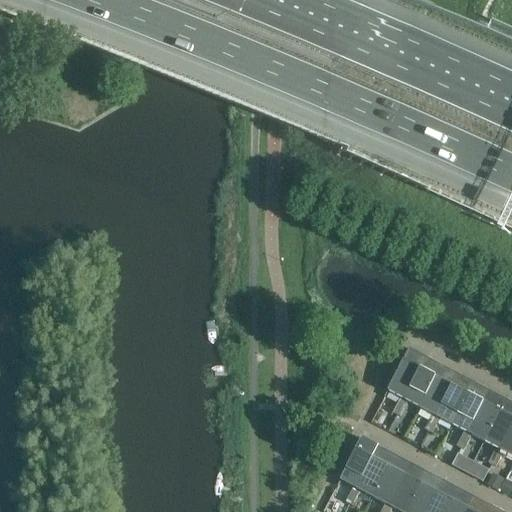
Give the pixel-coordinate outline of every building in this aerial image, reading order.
[(405,401),(427,359),(410,351),(388,392),(401,399),(405,401)] [(420,409),(442,367),(427,359),(405,401),(409,403),(420,409)] [(437,418),(459,376),(442,367),(420,409),(433,416),(437,418)] [(453,426),(475,385),(459,376),(437,418),(440,420),(453,426)] [(469,435),(491,393),(475,385),(453,426),(465,433),(469,435)] [(484,443),(506,401),(491,393),(469,435),(472,437),(484,443)] [(405,411),(409,403),(405,401),(401,399),(397,407),(405,411)] [(500,451),(511,429),(511,404),(506,401),(484,443),(497,449),(500,451)] [(401,418),(405,411),(397,407),(393,414),(401,418)] [(436,427),(440,420),(437,418),(433,416),(429,423),(436,427)] [(433,435),(436,427),(429,423),(425,431),(433,435)] [(511,457),(511,429),(500,451),(504,453),(511,457)] [(468,444),(472,437),(469,435),(465,433),(461,440),(468,444)] [(358,491),(380,449),(363,440),(341,482),(354,489),(358,491)] [(464,452),(468,444),(461,440),(457,448),(464,452)] [(374,499),(396,457),(380,449),(358,491),(361,493),(374,499)] [(500,461),(504,453),(500,451),(497,449),(493,457),(500,461)] [(460,452),(453,465),(485,481),(491,469),(460,452)] [(390,507),(412,466),(396,457),(374,499),(386,505),(390,507)] [(496,468),(500,461),(493,457),(489,464),(496,468)] [(398,511),(407,511),(427,474),(412,466),(390,507),(393,509),(398,511)] [(427,511),(443,482),(427,474),(407,511),(427,511)] [(448,511),(459,491),(443,482),(427,511),(448,511)] [(357,500),(361,493),(358,491),(354,489),(350,496),(357,500)] [(468,511),(475,499),(459,491),(448,511),(468,511)] [(354,508),(357,500),(350,496),(346,504),(354,508)] [(488,511),(491,508),(475,499),(468,511),(488,511)]
